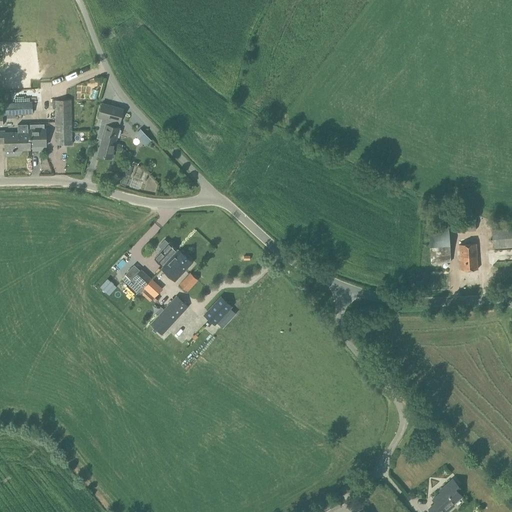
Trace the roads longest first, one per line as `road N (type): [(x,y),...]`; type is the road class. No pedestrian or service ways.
road 1 (unclassified): [(214,208),(113,86),(73,0)]
road 2 (unclassified): [(214,208),(0,184)]
road 3 (unclassified): [(378,468),(399,430),(396,403),(344,338),(341,295)]
road 4 (unclassified): [(511,298),(404,303),(341,295)]
road 5 (unclassified): [(341,295),(288,268),(214,208)]
